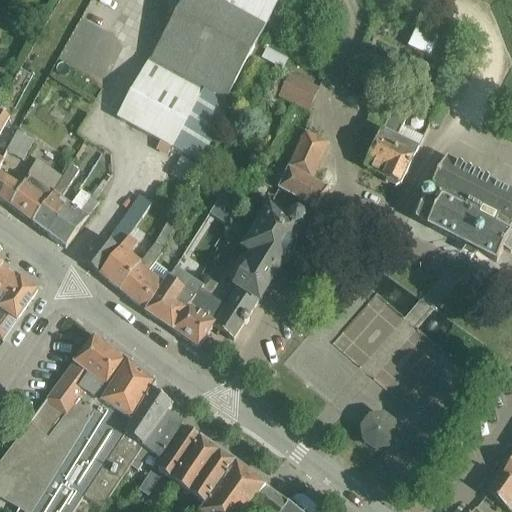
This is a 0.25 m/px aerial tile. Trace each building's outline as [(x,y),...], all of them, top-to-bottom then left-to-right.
[(116,120),(196,164),(232,108),(228,105),(280,0),(183,0),(149,63),(148,62),(116,120)] [(416,29),(408,48),(429,58),(438,39),(416,29)] [(290,76),(278,100),(309,115),(320,91),(290,76)] [(400,187),(401,185),(417,151),(417,150),(422,139),(401,129),(406,120),(386,110),(386,111),(375,105),(364,128),(379,136),(364,169),(383,178),(383,179),(385,179),(385,184),(394,189),(400,187)] [(0,113),(0,167),(2,163),(0,162),(0,133),(9,119),(0,113)] [(33,143),(16,134),(6,154),(22,162),(33,143)] [(286,172),(277,191),(315,211),(327,191),(311,182),(328,145),(304,134),(286,172)] [(83,177),(103,154),(89,143),(70,166),(83,177)] [(188,187),(199,169),(180,158),(170,177),(188,187)] [(511,229),(511,194),(445,160),(429,190),(428,189),(423,191),(420,196),(422,201),(424,202),(414,220),(427,226),(426,228),(455,243),(454,254),(460,256),(473,262),(478,266),(486,259),(496,264),(502,251),(509,255),(511,249),(511,237),(507,235),(511,228),(511,229)] [(0,177),(0,202),(9,209),(33,226),(59,186),(62,179),(38,161),(20,190),(0,177)] [(59,186),(33,226),(47,237),(69,206),(60,199),(68,188),(77,173),(69,168),(62,179),(59,186)] [(278,169),(269,187),(277,191),(286,172),(278,169)] [(95,193),(90,199),(80,213),(69,206),(47,237),(65,250),(98,205),(94,202),(99,195),(95,193)] [(99,277),(134,230),(141,220),(141,221),(151,207),(139,198),(131,211),(132,211),(108,243),(101,238),(81,263),(99,277)] [(224,307),(212,329),(233,343),(234,342),(233,341),(243,326),(246,326),(249,322),(248,319),(258,303),(261,299),(262,299),(267,291),(266,291),(268,288),(270,289),(281,272),(278,270),(282,264),(283,263),(287,262),(295,250),(294,245),(303,231),(300,229),(302,225),(301,220),(297,217),(294,218),(278,208),(275,214),(268,210),(249,242),(243,251),(226,278),(238,286),(236,288),(224,307)] [(166,225),(154,246),(162,252),(175,230),(174,229),(166,225)] [(134,230),(99,277),(119,293),(138,268),(140,265),(129,257),(144,238),(134,230)] [(138,268),(119,293),(145,313),(167,281),(170,276),(155,265),(164,253),(162,252),(154,246),(140,265),(138,268)] [(15,323),(37,293),(19,280),(18,281),(2,269),(0,270),(0,310),(2,313),(0,316),(0,338),(2,340),(15,323)] [(145,313),(144,315),(172,333),(202,288),(175,269),(170,276),(167,281),(145,313)] [(201,291),(172,333),(198,350),(212,329),(224,307),(201,291)] [(33,511),(103,401),(127,365),(93,339),(73,365),(74,366),(4,459),(0,465),(0,499),(19,510),(22,511),(33,511)] [(33,511),(22,511),(19,510),(17,511),(73,511),(83,497),(126,435),(151,393),(155,387),(127,365),(103,401),(33,511)] [(126,435),(83,497),(101,510),(130,466),(166,416),(171,409),(151,393),(126,435)] [(166,416),(130,466),(137,471),(150,454),(159,460),(181,428),(166,416)] [(387,450),(395,439),(393,426),(382,418),(369,420),(361,431),(363,444),(373,452),(387,450)] [(181,428),(159,460),(139,492),(143,494),(140,498),(146,501),(163,476),(173,483),(201,442),(181,428)] [(214,451),(201,442),(173,483),(205,507),(234,466),(223,458),(218,454),(214,452),(214,451)] [(511,459),(501,477),(511,484),(511,459)] [(247,511),(252,506),(264,489),(234,466),(205,507),(201,511),(247,511)] [(488,496),(495,503),(505,511),(511,511),(511,484),(501,477),(488,496)] [(264,489),(252,506),(260,511),(282,511),(288,506),(287,506),(264,489)] [(484,501),(491,507),(495,503),(488,496),(484,501)] [(288,506),(282,511),(319,511),(319,510),(302,497),(294,497),(287,506),(288,506)]
